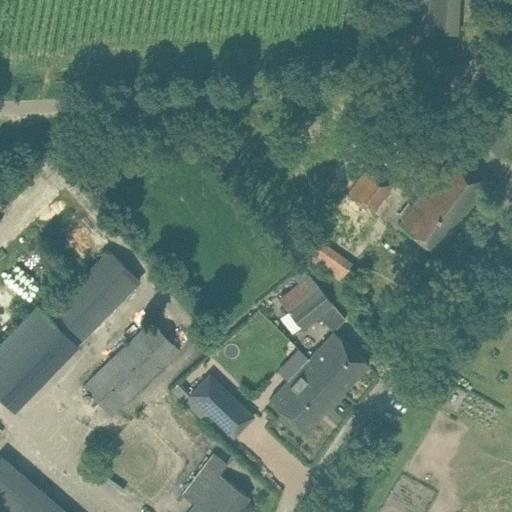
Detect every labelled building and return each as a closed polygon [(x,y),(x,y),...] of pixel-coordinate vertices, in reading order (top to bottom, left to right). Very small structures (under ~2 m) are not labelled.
[(456,32),(456,12),(457,0),(394,0),(394,29),(456,32)] [(465,135),(498,157),(511,135),(511,97),(497,87),(465,135)] [(370,165),(321,229),(353,252),(383,213),(377,208),(429,134),(410,120),(374,168),(370,165)] [(398,224),(437,253),(458,226),(488,180),(451,154),(412,206),(408,203),(403,209),(408,212),(398,224)] [(295,248),(339,280),(352,264),(306,231),(295,248)] [(0,344),(0,397),(15,412),(143,281),(109,249),(46,314),(38,306),(0,344)] [(278,299),(287,310),(302,328),(332,303),(309,275),(278,299)] [(82,386),(110,414),(178,349),(150,320),(82,386)] [(334,332),(310,357),(343,389),(367,363),(334,332)] [(303,431),(343,389),(310,357),(270,399),(303,431)] [(217,422),(238,400),(220,383),(215,389),(204,378),(188,394),(217,422)] [(232,511),(246,494),(227,479),(219,473),(227,462),(214,453),(182,494),(194,503),(187,511),(232,511)] [(64,511),(0,457),(0,511),(64,511)]
